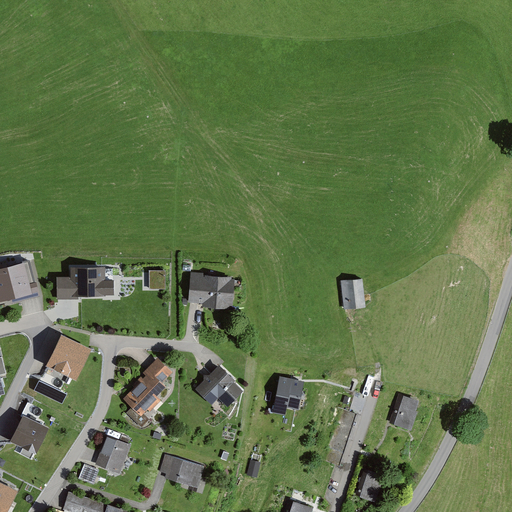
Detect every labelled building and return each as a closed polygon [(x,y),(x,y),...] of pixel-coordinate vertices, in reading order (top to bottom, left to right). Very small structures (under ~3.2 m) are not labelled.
[(19,299),(36,294),(32,278),(24,280),(21,266),(0,271),(0,298),(17,294),(19,299)] [(76,294),(111,293),(111,281),(111,271),(101,271),(101,268),(71,269),(71,277),(56,278),(56,284),(56,298),(72,298),(72,294),(76,294)] [(148,288),(163,288),(163,270),(148,270),(148,288)] [(224,298),(227,299),(228,285),(226,285),(226,279),(225,279),(221,279),(221,278),(207,277),(207,278),(201,277),(201,283),(198,283),(199,275),(187,274),(185,298),(186,298),(191,299),(200,299),(199,305),(205,305),(218,306),(218,303),(224,304),(224,298)] [(343,308),(363,306),(359,278),(340,280),(343,308)] [(89,350),(64,337),(49,367),(75,379),(89,350)] [(154,398),(152,395),(161,386),(157,382),(166,373),(155,362),(145,372),(147,374),(127,396),(134,403),(132,405),(132,406),(126,412),(140,425),(146,419),(140,412),(154,398)] [(225,403),(239,390),(230,381),(231,380),(217,367),(211,373),(209,376),(203,376),(203,381),(197,388),(210,401),(216,395),(225,403)] [(304,383),(281,378),(274,412),(286,415),(287,407),(299,409),(304,383)] [(393,420),(410,425),(417,401),(401,396),(393,420)] [(339,466),(357,414),(342,409),(324,462),(339,466)] [(48,429),(24,417),(12,442),(35,454),(48,429)] [(121,454),(124,455),(128,445),(125,444),(127,439),(120,437),(118,441),(106,436),(102,448),(104,449),(98,464),(114,470),(121,454)] [(196,475),(199,476),(202,466),(165,454),(164,458),(170,460),(164,478),(180,482),(180,481),(193,484),(196,475)] [(260,463),(251,461),(248,475),(257,477),(260,463)] [(99,470),(85,465),(79,478),(93,484),(99,470)] [(356,490),(371,495),(378,474),(363,469),(356,490)] [(0,511),(6,511),(17,492),(0,483),(0,511)] [(123,511),(125,510),(68,492),(63,508),(75,511),(78,511),(79,511),(80,511),(123,511)] [(308,511),(310,507),(287,500),(282,511),(308,511)]
